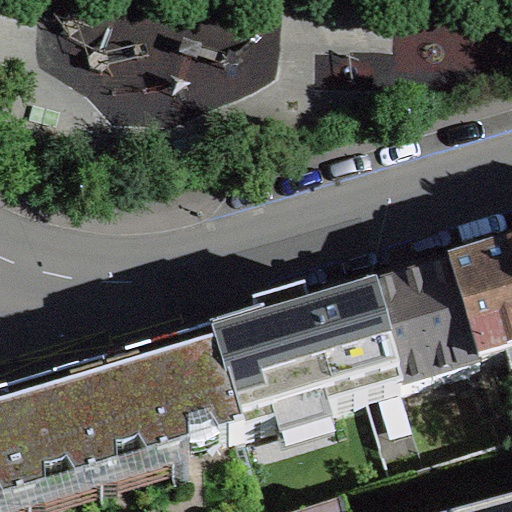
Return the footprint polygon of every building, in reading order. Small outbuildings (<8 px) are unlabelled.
[(511,258),(451,277),(480,374),(511,363),(511,258)] [(372,301),(400,397),(480,374),(451,277),(372,301)] [(400,397),(372,301),(308,319),(304,305),(252,320),(256,335),(229,343),(212,348),(241,445),(400,397)] [(0,511),(261,511),(241,445),(212,348),(0,411),(0,511)] [(511,411),(492,417),(502,449),(511,446),(511,411)] [(328,511),(337,511),(341,511),(339,501),(345,499),(331,455),(313,461),(328,511)]
